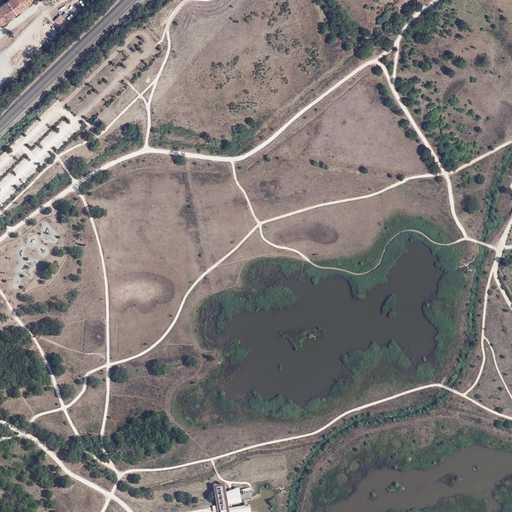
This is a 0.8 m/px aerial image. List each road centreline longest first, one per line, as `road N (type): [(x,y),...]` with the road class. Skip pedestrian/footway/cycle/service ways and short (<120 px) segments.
road 1 (track): [(0,239),(94,172),(138,153),(233,160),(256,151),(391,47),(436,0)]
road 2 (track): [(0,193),(76,119),(61,106),(0,167)]
road 3 (track): [(0,420),(130,511)]
road 4 (track): [(61,106),(134,33),(143,32),(153,48)]
